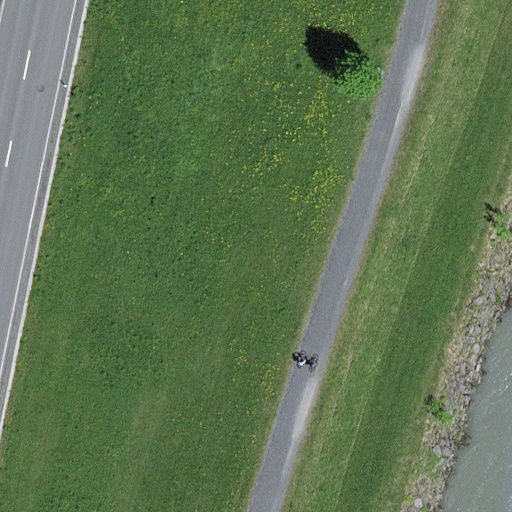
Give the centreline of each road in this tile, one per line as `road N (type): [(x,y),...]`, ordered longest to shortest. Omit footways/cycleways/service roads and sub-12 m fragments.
road 1 (track): [(425,0),(266,511)]
road 2 (primary): [(0,208),(41,0)]
